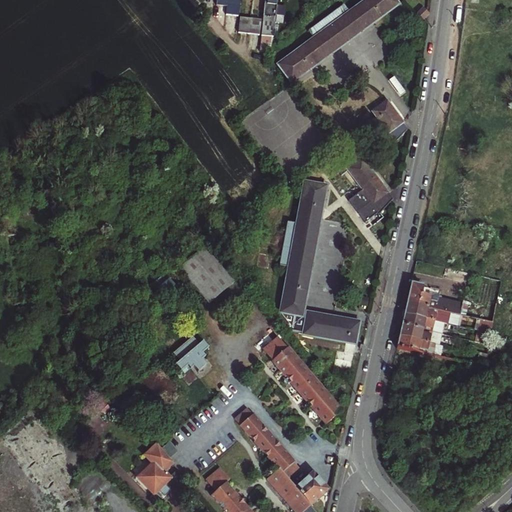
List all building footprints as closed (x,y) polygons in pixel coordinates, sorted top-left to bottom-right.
[(228,0),(227,15),(235,16),(237,0),(228,0)] [(393,0),(365,0),(347,12),(360,31),(398,6),(393,0)] [(306,31),(311,38),(347,12),(343,6),(306,31)] [(427,13),(422,8),(416,13),(421,18),(427,13)] [(347,12),(311,38),(324,56),(360,31),(347,12)] [(238,31),(248,32),(250,18),(239,16),(238,31)] [(261,19),(251,18),(249,33),(259,34),(261,19)] [(408,29),(403,23),(397,28),(402,34),(408,29)] [(324,56),(311,38),(274,63),(287,82),(324,56)] [(391,134),(404,123),(396,113),(386,100),(372,110),(391,134)] [(363,162),(349,173),(370,200),(385,188),(363,162)] [(335,371),(351,374),(362,323),(300,309),(310,266),(288,261),(297,222),(318,226),(328,183),(306,178),(296,221),(286,219),(277,256),(272,255),(276,238),(259,234),(248,281),(265,284),(271,265),(285,268),(274,312),(295,317),(292,330),(348,343),(347,352),(339,351),(335,371)] [(297,222),(288,261),(310,266),(318,226),(297,222)] [(179,267),(207,302),(233,281),(204,246),(179,267)] [(167,270),(150,285),(154,291),(158,288),(164,297),(167,294),(172,300),(178,295),(173,290),(176,287),(168,279),(171,276),(167,270)] [(412,282),(407,301),(463,315),(466,304),(439,297),(430,295),(421,293),(423,284),(416,283),(412,282)] [(430,295),(439,297),(441,288),(431,286),(430,295)] [(406,306),(404,313),(437,321),(447,323),(460,326),(463,315),(407,301),(406,306)] [(403,318),(402,323),(435,331),(437,321),(404,313),(403,318)] [(491,334),(492,322),(478,319),(475,330),(477,330),(491,334)] [(437,321),(435,331),(445,334),(447,323),(437,321)] [(401,328),(399,333),(438,343),(442,344),(445,334),(435,331),(402,323),(401,328)] [(489,344),(491,334),(477,330),(475,341),(489,344)] [(398,339),(396,346),(435,355),(438,343),(399,334),(398,339)] [(181,359),(176,362),(185,372),(194,365),(199,370),(206,364),(201,358),(205,355),(202,351),(208,346),(203,340),(200,343),(193,335),(174,351),(181,359)] [(446,345),(438,343),(435,355),(443,357),(446,345)] [(326,421),(340,409),(288,346),(273,357),(326,421)] [(301,469),(249,408),(236,419),(280,470),(288,479),(301,469)] [(167,444),(160,451),(166,459),(174,452),(167,444)] [(160,474),(171,464),(167,460),(161,453),(156,447),(135,464),(140,471),(136,476),(150,493),(165,479),(160,474)] [(220,468),(206,480),(216,492),(211,496),(224,511),(233,511),(243,504),(236,495),(227,483),(230,481),(220,468)] [(302,511),(310,505),(295,487),(288,479),(280,470),(268,479),(295,511),(302,511)] [(313,472),(295,487),(310,505),(320,496),(328,490),(313,472)]
